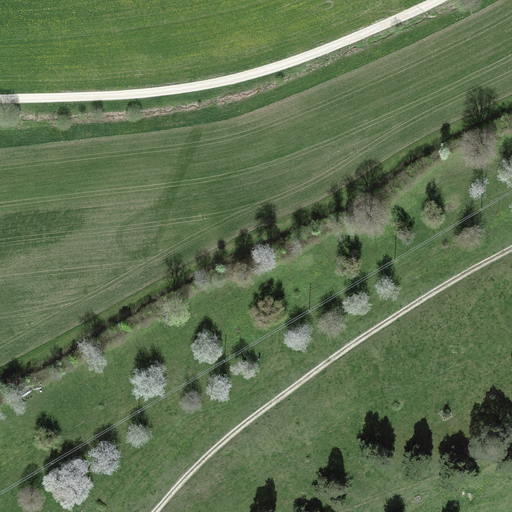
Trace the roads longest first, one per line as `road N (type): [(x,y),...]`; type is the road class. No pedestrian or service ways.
road 1 (track): [(0,103),(188,93),(331,49),(437,0)]
road 2 (track): [(162,511),(208,461),(296,390),(399,318),(511,254)]
